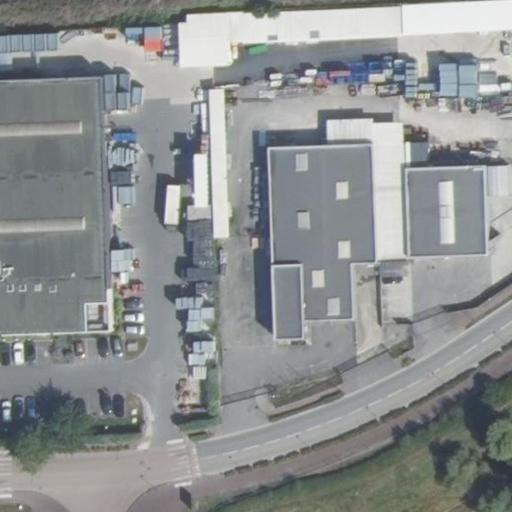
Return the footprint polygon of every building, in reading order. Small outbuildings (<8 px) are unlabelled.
[(205,11),(213,238),(229,238),(223,42),(386,35),(385,4),(205,11)] [(449,78),(413,77),(413,95),(483,95),(483,53),(449,53),(449,78)] [(112,321),(103,74),(0,77),(0,332),(54,331),(53,323),(112,321)] [(375,142),(379,259),(411,258),(407,168),(407,141),(375,142)] [(375,142),(270,145),(276,338),(308,337),(307,319),(355,318),(353,262),(379,261),(379,259),(375,142)] [(488,165),(407,168),(411,258),(491,255),(488,165)] [(53,323),(54,331),(113,329),(112,321),(53,323)]
